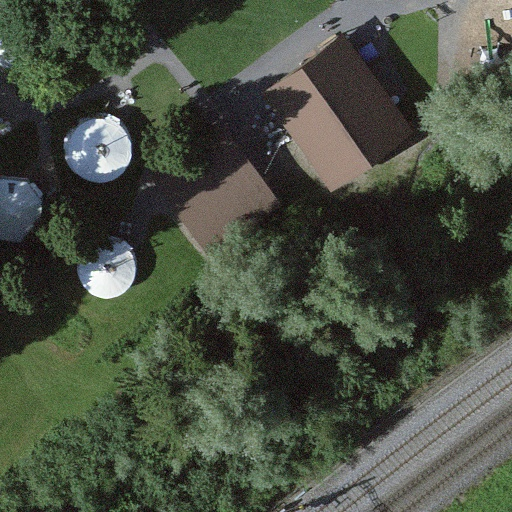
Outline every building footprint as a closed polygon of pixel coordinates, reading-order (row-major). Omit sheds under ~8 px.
[(0,66),(24,76),(48,40),(23,8),(0,15),(0,66)] [(411,126),(351,45),(274,101),(334,182),(411,126)] [(131,163),(134,152),(133,141),(128,131),(121,123),(111,118),(100,116),(90,118),(80,123),(73,131),(68,141),(67,152),(70,163),(76,172),(85,179),(95,182),(106,182),(116,178),(125,172),(131,163)] [(285,210),(226,131),(156,183),(216,262),(285,210)] [(35,180),(3,178),(0,179),(0,239),(26,243),(47,227),(50,203),(35,180)] [(138,266),(136,256),(131,248),(123,242),(114,238),(104,238),(95,241),(88,247),(83,255),(80,264),(80,273),(84,282),(90,289),(98,294),(107,296),(116,295),(125,291),(132,284),(137,275),(138,266)]
